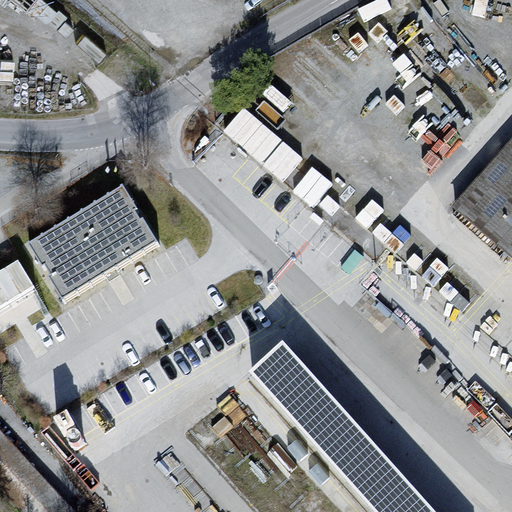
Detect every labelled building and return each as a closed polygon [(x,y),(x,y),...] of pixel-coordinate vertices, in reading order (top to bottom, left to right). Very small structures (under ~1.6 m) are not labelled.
[(511,149),(459,208),(511,255),(511,149)] [(124,190),(23,250),(59,310),(160,251),(124,190)] [(23,261),(0,272),(0,312),(39,293),(23,261)] [(425,511),(280,350),(245,383),(361,511),(425,511)] [(0,496),(14,511),(71,511),(0,426),(0,496)]
